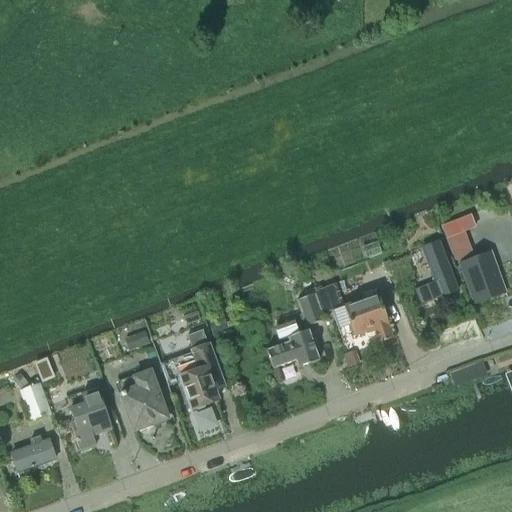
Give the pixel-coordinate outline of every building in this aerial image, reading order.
[(458,292),(438,242),(420,249),(434,283),(414,291),(419,306),(439,298),(439,299),(458,292)] [(489,255),(460,266),(474,303),(503,293),(489,255)] [(378,294),(344,307),(344,308),(354,337),(367,332),(367,334),(374,331),(379,344),(392,339),(388,326),(389,326),(378,294)] [(325,321),(323,315),(315,295),(296,302),(306,328),(325,321)] [(289,343),(266,351),(273,370),(296,362),(298,368),(319,361),(309,331),(299,334),(294,322),(274,329),(278,342),(287,339),(289,343)] [(198,371),(179,378),(191,411),(194,410),(197,411),(204,409),(205,406),(219,401),(215,392),(225,388),(209,345),(208,345),(203,331),(187,337),(192,351),(191,352),(198,371)] [(144,334),(123,342),(128,355),(149,347),(144,334)] [(357,351),(344,355),(349,368),(361,364),(357,351)] [(167,420),(159,399),(150,373),(134,379),(138,388),(120,395),(135,432),(139,431),(140,433),(151,428),(150,427),(167,420)] [(20,391),(19,392),(31,423),(51,416),(40,384),(20,391)] [(93,437),(112,431),(98,390),(82,396),(85,405),(70,410),(74,423),(70,424),(80,452),(97,446),(93,437)] [(48,440),(40,443),(38,438),(28,441),(30,447),(11,454),(18,474),(56,460),(48,440)]
